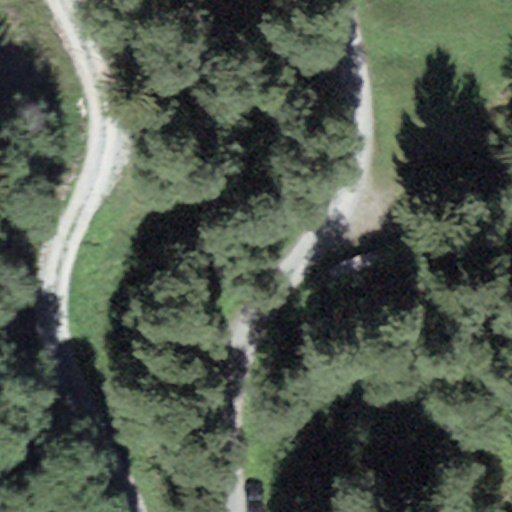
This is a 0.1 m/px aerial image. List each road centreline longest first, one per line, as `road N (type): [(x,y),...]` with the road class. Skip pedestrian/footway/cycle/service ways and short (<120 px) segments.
road 1 (track): [(238,511),(253,357),(341,190),(349,127),(337,0)]
road 2 (track): [(46,0),(68,32),(88,96),(94,163),(59,307),(119,511)]
